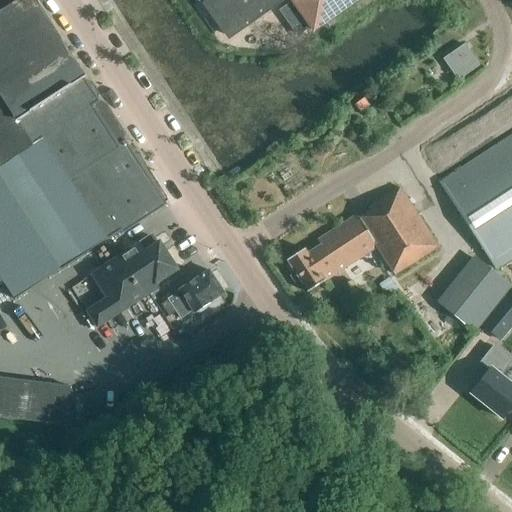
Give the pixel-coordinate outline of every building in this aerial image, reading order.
[(0,0),(0,285),(3,284),(14,300),(57,272),(106,240),(106,241),(120,232),(122,235),(166,206),(124,142),(124,135),(105,105),(99,102),(83,77),(84,73),(74,58),(69,57),(58,40),(60,36),(39,4),(34,3),(32,0),(0,0)] [(228,37),(280,0),(212,0),(206,5),(228,37)] [(290,0),(312,31),(356,0),(290,0)] [(457,81),(479,66),(464,45),(443,60),(457,81)] [(511,96),(451,130),(463,153),(511,126),(511,96)] [(360,113),(369,106),(363,98),(354,105),(360,113)] [(495,269),(511,258),(511,136),(440,184),(495,269)] [(394,275),(438,247),(399,188),(368,208),(370,211),(358,218),(356,215),(317,241),(320,246),(307,254),(304,250),(286,261),(307,293),(376,248),(394,275)] [(176,270),(158,244),(156,245),(151,237),(93,275),(108,299),(87,312),(97,327),(157,287),(155,284),(176,270)] [(179,292),(168,300),(161,305),(169,317),(176,312),(180,319),(192,311),(194,314),(195,313),(199,313),(206,309),(207,305),(224,294),(208,271),(178,291),(179,292)] [(403,272),(391,281),(398,291),(410,282),(403,272)] [(355,291),(356,290),(351,281),(343,286),(349,295),(351,294),(352,295),(356,293),(355,291)] [(511,288),(496,307),(482,324),(500,340),(511,325),(511,288)] [(0,328),(3,333),(22,320),(16,311),(0,322),(0,328)] [(501,418),(511,404),(511,387),(499,376),(511,361),(500,352),(490,344),(477,360),(490,371),(471,394),(501,418)] [(434,381),(446,370),(441,361),(427,368),(434,381)] [(72,386),(0,376),(0,416),(67,425),(72,386)]
